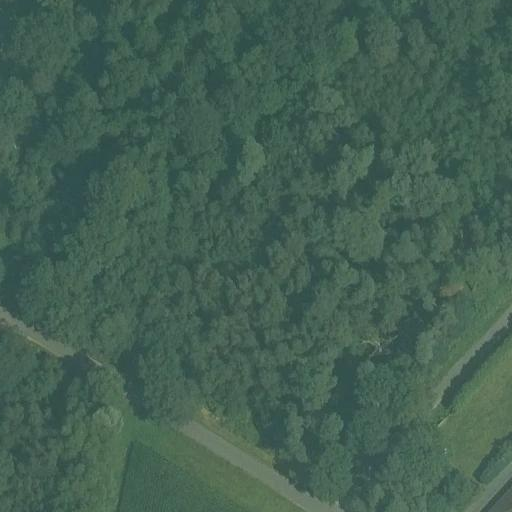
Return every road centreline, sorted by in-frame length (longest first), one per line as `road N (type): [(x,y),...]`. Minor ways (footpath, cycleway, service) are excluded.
road 1 (residential): [(312,511),(0,320)]
road 2 (residential): [(336,511),(511,316)]
